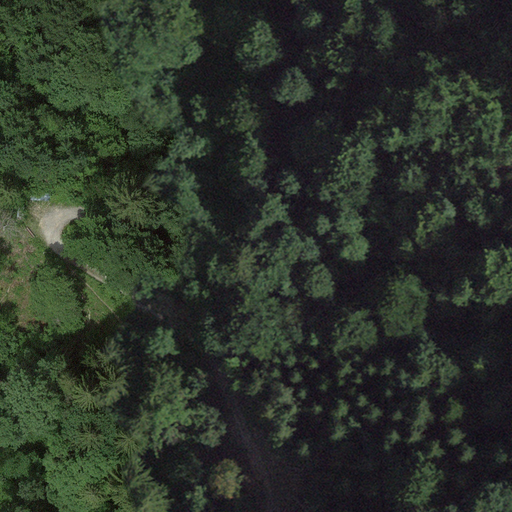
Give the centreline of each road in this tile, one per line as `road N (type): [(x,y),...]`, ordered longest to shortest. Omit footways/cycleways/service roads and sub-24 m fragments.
road 1 (track): [(431,0),(382,66),(356,120),(352,168),(372,258),(367,283),(339,299),(294,306),(213,281),(98,216),(69,212),(49,224),(63,255)]
road 2 (track): [(274,511),(268,474),(221,372),(182,326),(63,255)]
